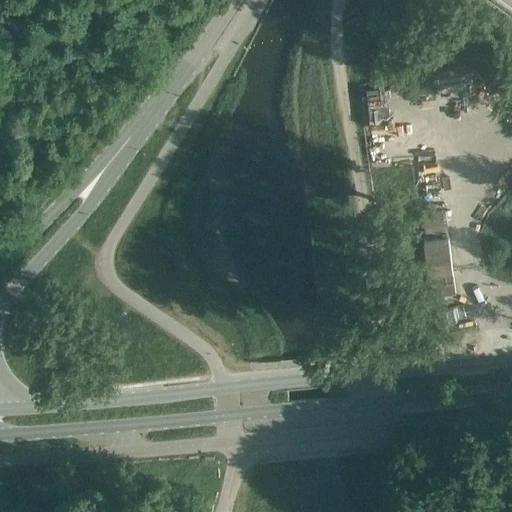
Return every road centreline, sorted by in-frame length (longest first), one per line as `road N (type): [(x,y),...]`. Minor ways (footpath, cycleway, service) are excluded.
road 1 (tertiary): [(511,361),(0,411)]
road 2 (tertiary): [(0,436),(511,390)]
road 3 (unknown): [(391,447),(366,162),(345,45),(347,0)]
road 4 (tertiary): [(103,170),(230,0)]
road 5 (tertiary): [(0,309),(87,208),(103,170)]
road 6 (tertiary): [(103,170),(0,271)]
road 7 (unknown): [(391,447),(511,458)]
